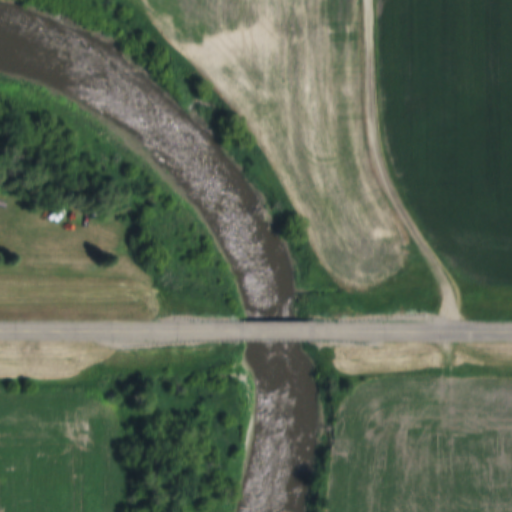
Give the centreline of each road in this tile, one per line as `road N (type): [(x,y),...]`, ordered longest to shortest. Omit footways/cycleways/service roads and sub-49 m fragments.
road 1 (track): [(368,0),(370,128),(386,180),(444,286),(446,328)]
road 2 (tertiary): [(0,327),(240,327)]
road 3 (tertiary): [(309,327),(511,328)]
